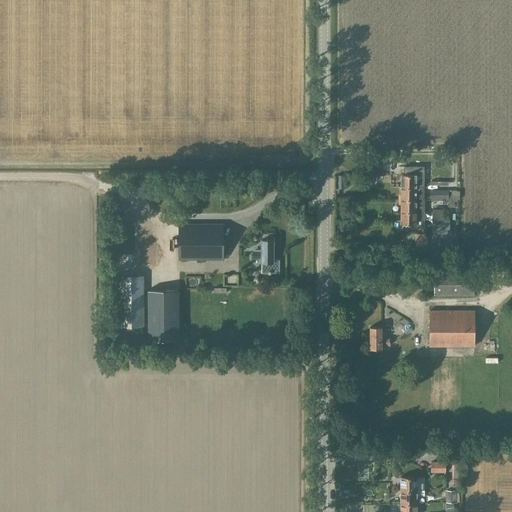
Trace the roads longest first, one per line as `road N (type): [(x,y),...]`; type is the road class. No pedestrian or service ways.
road 1 (unclassified): [(323,511),(323,0)]
road 2 (unknown): [(323,264),(418,301),(471,302),(511,285)]
